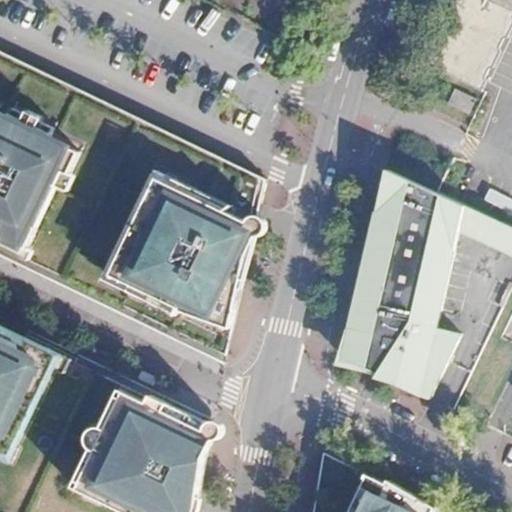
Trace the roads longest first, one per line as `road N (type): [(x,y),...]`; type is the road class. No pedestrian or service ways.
road 1 (residential): [(372,0),(269,403)]
road 2 (residential): [(511,495),(323,410),(269,403)]
